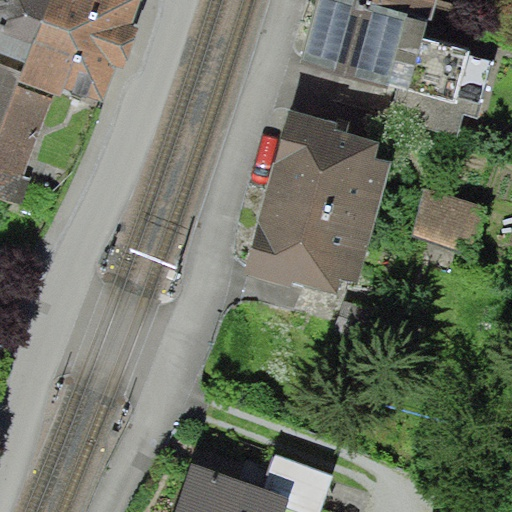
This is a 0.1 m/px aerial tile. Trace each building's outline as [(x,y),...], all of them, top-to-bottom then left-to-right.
[(0,0),(0,62),(25,72),(51,0),(0,0)] [(51,0),(25,72),(113,104),(151,0),(51,0)] [(440,18),(364,0),(333,0),(319,60),(424,85),(440,18)] [(364,0),(440,18),(444,0),(364,0)] [(57,99),(0,80),(0,193),(23,201),(57,99)] [(479,103),(400,86),(392,121),(471,138),(479,103)] [(387,141),(302,108),(260,267),(365,298),(398,173),(387,141)] [(472,200),(426,192),(417,242),(463,250),(472,200)] [(292,511),(297,502),(212,469),(195,511),(292,511)]
